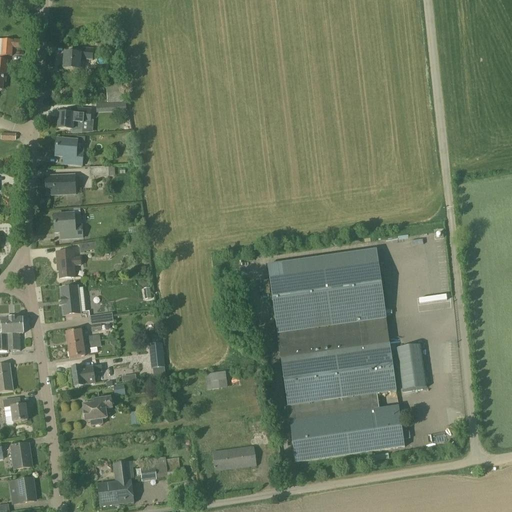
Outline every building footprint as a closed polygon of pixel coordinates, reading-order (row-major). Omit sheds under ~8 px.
[(0,40),(0,56),(12,58),(13,41),(0,40)] [(81,49),(80,55),(64,53),(63,70),(71,71),(70,73),(80,74),(81,60),(92,61),(92,60),(97,61),(97,51),(93,50),(81,49)] [(71,109),(71,115),(59,114),(58,130),(72,131),(72,130),(88,131),(89,123),(90,123),(91,110),(71,109)] [(76,153),(77,142),(57,141),(55,158),(63,159),(63,165),(82,167),(83,154),(76,153)] [(92,177),(109,177),(108,168),(91,169),(92,177)] [(74,177),(45,178),(46,197),(75,196),(74,177)] [(69,210),(70,216),(54,217),(55,235),(60,234),(61,241),(83,239),(82,227),(81,227),(80,209),(69,210)] [(81,253),(97,251),(96,243),(80,245),(81,253)] [(73,259),(73,252),(56,254),(57,267),(59,267),(60,280),(75,279),(74,267),(81,266),(80,259),(73,259)] [(390,345),(371,348),(367,323),(386,320),(376,252),(268,266),(289,423),(295,465),(405,448),(404,441),(410,440),(409,432),(403,433),(399,407),(379,410),(377,394),(397,391),(390,345)] [(78,288),(60,289),(63,318),(81,316),(81,313),(85,313),(83,289),(78,289),(78,288)] [(455,309),(453,295),(425,299),(427,313),(455,309)] [(112,314),(90,317),(91,326),(113,323),(112,314)] [(1,320),(2,335),(0,335),(0,353),(20,352),(20,335),(23,335),(23,319),(1,320)] [(68,347),(83,344),(81,332),(66,334),(68,347)] [(83,344),(68,347),(70,360),(85,357),(83,344)] [(153,376),(165,375),(162,345),(149,346),(151,370),(153,370),(153,376)] [(0,393),(13,392),(9,365),(0,366),(0,393)] [(101,367),(93,368),(93,367),(81,369),(81,368),(72,369),(74,389),(84,387),(95,386),(94,377),(97,377),(96,374),(102,373),(101,367)] [(227,389),(225,373),(197,377),(199,388),(207,387),(209,398),(219,397),(218,390),(227,389)] [(124,386),(114,387),(115,397),(125,396),(124,386)] [(25,406),(21,406),(20,399),(3,401),(6,425),(28,422),(25,406)] [(83,407),(84,415),(83,417),(83,421),(85,422),(86,424),(91,423),(91,428),(103,426),(102,421),(107,421),(106,411),(113,410),(111,399),(94,401),(95,405),(83,407)] [(142,413),(131,412),(130,425),(141,425),(142,413)] [(248,434),(250,448),(212,453),(214,474),(257,468),(254,448),(270,445),(268,432),(248,434)] [(30,455),(29,445),(11,448),(14,471),(30,469),(28,456),(30,455)] [(115,465),(118,483),(97,486),(100,508),(134,504),(131,481),(134,480),(133,467),(140,466),(142,483),(157,481),(157,480),(185,477),(184,468),(180,469),(178,459),(166,461),(165,458),(115,465)] [(34,489),(33,480),(15,483),(18,505),(34,503),(33,489),(34,489)]
